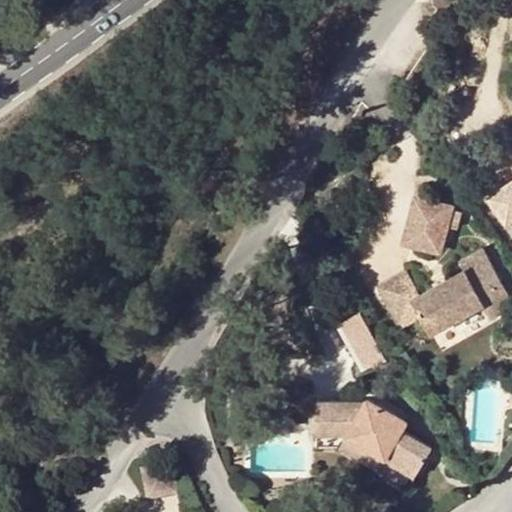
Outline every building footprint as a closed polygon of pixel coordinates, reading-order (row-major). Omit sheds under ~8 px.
[(473,129),(440,150),(458,175),(482,159),(511,148),(511,106),(510,102),(469,117),(473,129)] [(396,311),(451,273),(446,266),(463,252),(431,208),(412,220),(419,231),(406,241),(414,251),(395,264),(386,253),(375,262),(365,250),(340,268),(366,307),(385,296),(396,311)] [(406,241),(386,253),(395,264),(414,251),(406,241)] [(482,278),(463,252),(446,266),(451,273),(464,290),(482,278)] [(322,282),(299,298),(329,341),(352,325),(322,282)] [(338,395),(296,369),(272,405),(296,419),(311,413),(345,484),(370,471),(356,443),(349,430),(364,423),(346,392),(338,395)] [(311,413),(296,419),(331,492),(345,484),(311,413)] [(371,435),(364,423),(349,430),(356,443),(371,435)]
